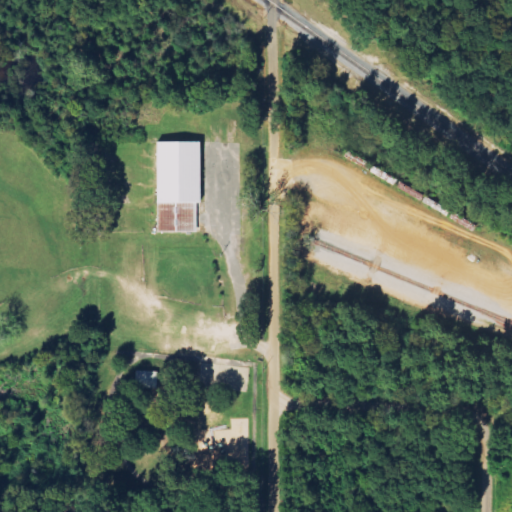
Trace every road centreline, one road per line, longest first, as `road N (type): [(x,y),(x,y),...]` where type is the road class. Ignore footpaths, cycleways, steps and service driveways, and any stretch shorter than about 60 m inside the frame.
road 1 (residential): [(274,511),(274,0)]
road 2 (residential): [(474,416),(274,402)]
